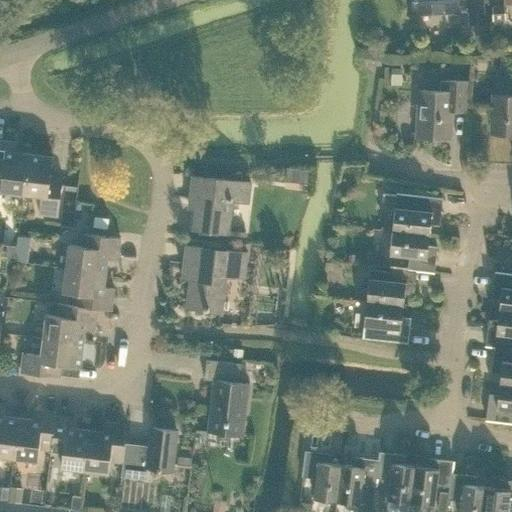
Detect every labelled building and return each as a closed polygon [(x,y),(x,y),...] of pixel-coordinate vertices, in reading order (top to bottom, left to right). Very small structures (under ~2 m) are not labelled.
[(413,0),(415,15),(468,12),(469,24),(484,23),(483,0),(413,0)] [(505,21),(505,5),(491,6),(492,21),(505,21)] [(477,50),(492,49),(490,34),(476,36),(477,50)] [(392,68),(391,86),(401,86),(402,69),(392,68)] [(416,134),(449,135),(450,110),(465,111),(467,81),(440,80),(439,95),(419,93),(416,134)] [(511,95),(493,95),(491,134),(511,134),(511,95)] [(0,191),(24,194),(29,154),(15,152),(16,144),(16,142),(0,140),(0,191)] [(52,157),(29,154),(24,194),(41,196),(38,214),(58,216),(62,185),(62,178),(50,177),(52,157)] [(292,183),(294,169),(286,168),(285,182),(292,183)] [(193,176),(192,185),(190,199),(198,199),(194,228),(228,233),(228,234),(244,237),(245,232),(228,230),(232,201),(248,203),(250,184),(250,183),(193,176)] [(396,194),(392,230),(429,235),(430,223),(439,225),(442,200),(442,199),(417,196),(396,194)] [(94,217),(93,227),(107,229),(108,219),(94,217)] [(392,230),(390,254),(409,256),(408,269),(416,270),(434,272),(437,247),(428,245),(429,235),(392,230)] [(69,244),(66,268),(106,273),(107,259),(117,260),(120,238),(82,233),(80,245),(69,244)] [(17,246),(17,249),(28,250),(30,239),(18,237),(17,246)] [(5,244),(3,257),(15,259),(17,249),(17,246),(5,244)] [(187,245),(183,277),(191,279),(187,307),(221,311),(225,275),(243,277),(246,252),(187,245)] [(416,270),(408,269),(390,267),(390,271),(370,269),(369,278),(366,301),(403,305),(404,294),(413,295),(416,270)] [(114,288),(104,287),(106,273),(66,268),(63,292),(74,293),(73,305),(97,308),(97,309),(111,310),(114,288)] [(500,299),(499,310),(511,311),(511,274),(494,272),(491,298),(500,299)] [(411,317),(402,317),(403,305),(366,301),(362,338),(408,343),(411,317)] [(94,330),(97,309),(97,308),(73,305),(59,303),(58,316),(46,314),(43,338),(83,343),(84,329),(94,330)] [(511,345),(511,311),(499,310),(497,321),(488,320),(485,345),(495,347),(495,346),(511,349),(511,348),(511,346),(511,345)] [(80,367),(83,343),(43,338),(41,355),(23,353),(22,367),(21,372),(59,377),(60,365),(80,367)] [(492,372),(500,373),(499,384),(511,385),(511,348),(511,349),(495,346),(495,347),(492,372)] [(242,364),(206,360),(204,379),(214,380),(208,432),(242,436),(249,384),(239,383),(242,364)] [(486,420),(511,422),(511,385),(499,384),(498,395),(489,394),(486,418),(486,420)] [(0,455),(14,457),(18,418),(4,416),(6,406),(0,405),(0,455)] [(38,460),(39,449),(51,450),(55,416),(56,412),(34,409),(32,419),(18,418),(14,457),(38,460)] [(62,455),(61,467),(85,470),(89,430),(75,428),(76,419),(55,416),(51,450),(50,454),(62,455)] [(85,470),(108,473),(110,461),(122,463),(126,424),(104,422),(103,432),(89,430),(85,470)] [(136,448),(132,477),(146,479),(148,468),(171,471),(176,430),(152,427),(149,449),(136,448)] [(316,478),(313,498),(336,501),(341,464),(330,463),(332,454),(307,451),(306,451),(302,476),(316,478)] [(376,478),(377,478),(390,479),(387,499),(410,502),(415,465),(404,464),(405,455),(380,452),(379,460),(376,478)] [(192,458),(178,456),(177,464),(191,466),(192,458)] [(377,478),(376,478),(379,460),(354,457),(352,465),(341,464),(336,501),(360,504),(362,484),(376,486),(377,478)] [(450,487),(451,473),(452,473),(453,461),(427,458),(426,467),(415,465),(410,502),(434,505),(436,485),(449,487),(450,487)] [(477,476),(452,473),(451,473),(450,487),(449,487),(448,493),(448,499),(461,501),(459,511),(483,511),(487,486),(476,485),(477,476)] [(498,488),(487,486),(483,511),(507,511),(508,507),(511,507),(511,480),(499,479),(498,488)] [(0,487),(0,498),(7,500),(8,488),(0,487)] [(22,503),(24,488),(11,487),(9,501),(22,503)] [(436,511),(445,511),(448,499),(448,493),(440,492),(437,511),(436,511)] [(70,510),(80,511),(81,498),(72,496),(70,510)] [(224,511),(225,502),(214,501),(212,511),(224,511)] [(300,502),(299,510),(310,511),(311,504),(300,502)]
